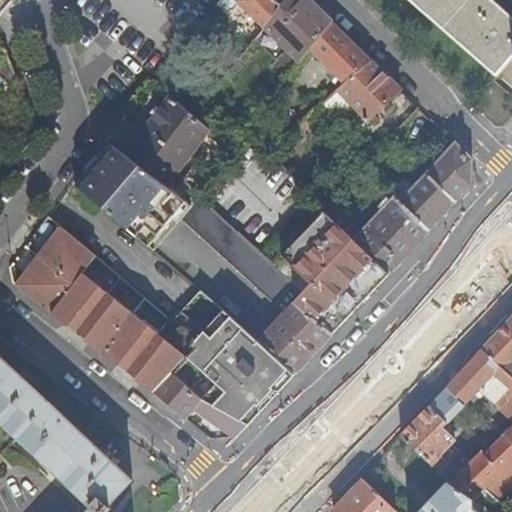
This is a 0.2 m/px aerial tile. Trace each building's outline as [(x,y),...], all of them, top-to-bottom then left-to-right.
[(236,0),(265,29),(288,0),(236,0)] [(310,50),(332,23),(308,0),(288,0),(265,29),(300,63),(310,50)] [(410,0),(511,88),(511,16),(493,0),(410,0)] [(346,85),(371,62),(332,23),(310,50),(346,85)] [(0,78),(10,86),(16,77),(6,52),(0,67),(0,78)] [(369,121),(402,92),(371,62),(346,85),(339,91),(345,98),(369,121)] [(27,137),(37,133),(16,77),(10,86),(5,92),(0,98),(0,103),(12,104),(21,125),(22,124),(27,137)] [(0,98),(5,92),(10,86),(0,78),(0,98)] [(245,130),(270,154),(315,113),(288,88),(292,83),(287,79),(245,130)] [(322,107),(328,114),(345,98),(339,91),(322,107)] [(187,202),(194,193),(205,179),(197,172),(192,167),(183,178),(176,172),(209,130),(192,117),(169,98),(125,156),(187,202)] [(222,141),(197,172),(205,179),(231,148),(222,141)] [(112,147),(108,144),(96,157),(101,160),(112,147)] [(401,204),(430,232),(472,186),(472,161),(456,145),(401,204)] [(269,299),(288,279),(274,266),(194,193),(187,202),(125,156),(112,147),(101,160),(105,164),(94,176),(90,172),(79,186),(154,249),(180,219),(269,299)] [(87,168),(86,169),(90,172),(94,176),(105,164),(101,160),(96,157),(87,168)] [(75,182),(79,186),(90,172),(86,169),(75,182)] [(354,243),(389,276),(430,232),(401,204),(395,199),(354,243)] [(295,305),(333,336),(389,276),(354,243),(324,214),(274,266),(288,279),(304,295),(295,305)] [(139,382),(155,394),(171,375),(186,358),(81,276),(96,257),(61,228),(16,286),(66,325),(67,323),(89,340),(88,342),(117,365),(118,363),(140,380),(139,382)] [(225,310),(296,375),(333,336),(295,305),(278,322),(239,288),(222,307),(225,310)] [(196,342),(225,310),(222,307),(201,289),(172,322),(193,340),(196,342)] [(225,413),(248,426),(296,375),(225,310),(196,342),(193,340),(188,347),(192,350),(186,358),(171,375),(198,398),(207,404),(225,413)] [(511,318),(510,320),(483,351),(511,376),(511,318)] [(511,376),(483,351),(448,389),(465,404),(475,394),(480,397),(484,393),(511,417),(511,428),(501,439),(502,439),(506,436),(511,442),(511,376)] [(113,511),(114,511),(110,509),(134,483),(14,372),(0,358),(0,420),(56,473),(59,470),(67,477),(65,480),(96,510),(94,511),(113,511)] [(186,419),(191,423),(198,415),(207,404),(198,398),(171,375),(155,394),(158,396),(185,419),(186,419)] [(459,412),(441,395),(402,436),(403,436),(451,483),(452,484),(464,471),(485,490),(498,502),(511,487),(511,471),(508,468),(511,464),(511,442),(506,436),(502,439),(501,439),(484,455),(482,453),(471,464),(459,452),(464,447),(444,427),(459,412)] [(198,415),(217,425),(225,413),(207,404),(198,415)] [(217,425),(238,437),(248,426),(225,413),(217,425)] [(452,484),(451,483),(421,511),(489,511),(483,506),(482,506),(475,500),(485,490),(464,471),(452,484)] [(397,511),(364,480),(334,511),(397,511)]
